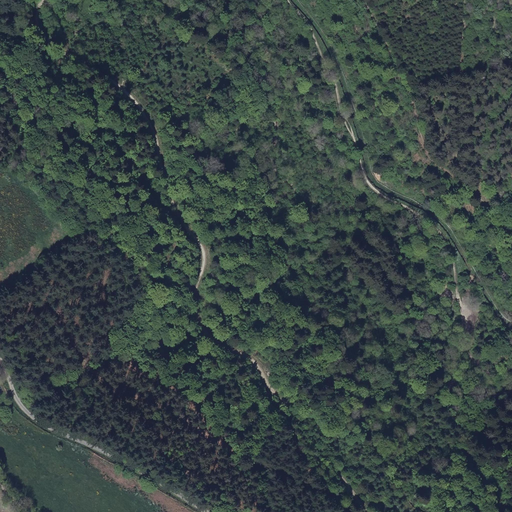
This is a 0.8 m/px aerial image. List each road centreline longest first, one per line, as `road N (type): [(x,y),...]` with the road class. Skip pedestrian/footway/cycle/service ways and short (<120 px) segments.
road 1 (track): [(44,0),(47,35),(111,76),(155,130),(173,204),(200,241),(198,309),(209,330),(264,372),(366,511)]
road 2 (unclassified): [(0,359),(22,405),(207,511)]
road 3 (track): [(467,0),(452,169)]
